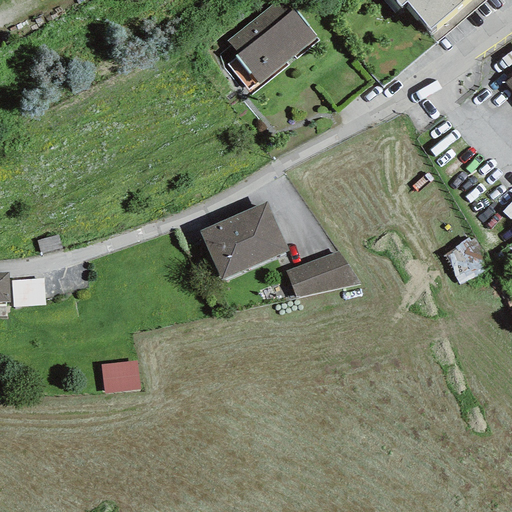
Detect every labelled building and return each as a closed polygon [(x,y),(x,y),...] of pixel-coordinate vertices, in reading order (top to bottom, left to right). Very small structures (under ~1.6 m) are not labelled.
[(285,0),(277,0),(227,42),(260,82),(315,37),(285,0)] [(396,0),(401,6),(405,2),(429,30),(464,0),(396,0)] [(266,202),(199,231),(219,279),(286,251),(266,202)] [(58,234),(36,241),(40,254),(62,248),(58,234)] [(338,252),(286,272),(296,299),(360,284),(338,252)] [(9,272),(0,272),(0,302),(9,302),(9,272)] [(43,279),(11,281),(13,308),(45,306),(43,279)] [(137,360),(101,364),(104,393),(140,389),(137,360)]
